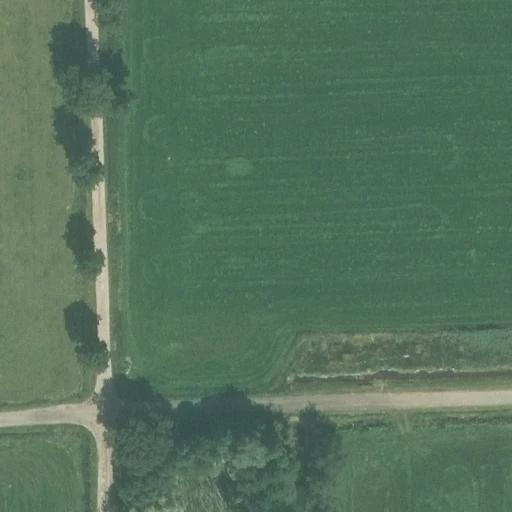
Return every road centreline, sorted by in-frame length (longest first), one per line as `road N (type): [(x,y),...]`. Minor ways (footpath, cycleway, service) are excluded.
road 1 (track): [(102,408),(511,399)]
road 2 (track): [(102,408),(88,0)]
